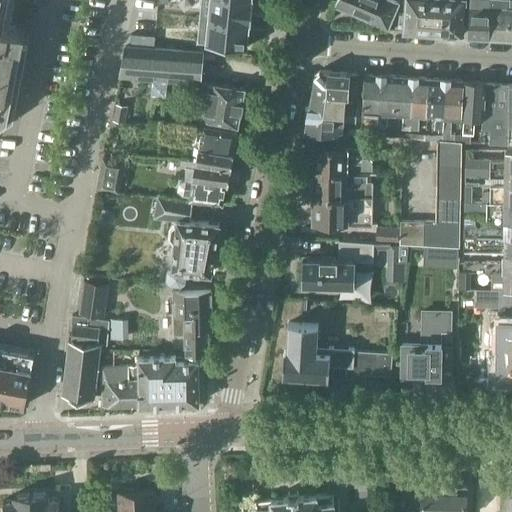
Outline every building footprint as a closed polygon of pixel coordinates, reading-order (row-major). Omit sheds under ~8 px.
[(0,0),(0,128),(14,119),(29,36),(24,35),(25,30),(10,27),(14,0),(0,0)] [(226,0),(226,10),(259,13),(260,0),(226,0)] [(399,3),(392,0),(336,0),(334,5),(388,29),(399,3)] [(426,0),(406,0),(404,30),(424,31),(426,0)] [(426,0),(424,31),(443,33),(444,0),(426,0)] [(444,0),(443,33),(461,34),(463,0),(444,0)] [(470,0),(469,34),(489,35),(490,10),(490,0),(470,0)] [(489,35),(507,36),(509,4),(509,0),(490,0),(490,10),(489,35)] [(225,11),(224,23),(223,37),(256,40),(258,14),(225,11)] [(143,20),(143,28),(143,35),(153,36),(154,21),(143,20)] [(201,52),(182,51),(129,46),(124,46),(122,75),(199,81),(201,52)] [(350,73),(350,72),(320,70),(319,69),(314,74),(315,74),(311,90),(312,91),(358,94),(359,73),(350,73)] [(378,127),(381,74),(376,73),(376,74),(364,73),(361,125),(378,127)] [(381,74),(378,127),(386,127),(387,113),(394,114),(397,76),(386,75),(386,74),(381,74)] [(410,115),(413,76),(408,76),(408,77),(397,76),(394,114),(402,114),(401,128),(409,128),(410,115)] [(413,76),(410,115),(409,128),(418,129),(419,115),(427,116),(429,78),(418,77),(419,76),(413,76)] [(429,78),(427,116),(434,116),(434,128),(438,128),(438,131),(442,132),(443,117),(446,78),(441,78),(441,79),(429,78)] [(446,78),(443,117),(442,132),(441,139),(454,140),(455,132),(450,132),(451,117),(462,118),(462,81),(451,80),(451,79),(446,78)] [(244,88),(199,81),(193,118),(238,125),(240,111),(241,111),(243,102),(241,102),(244,88)] [(462,81),(462,118),(482,119),(484,119),(486,83),(485,83),(486,82),(462,81)] [(509,85),(486,83),(484,119),(482,119),(482,129),(490,129),(489,143),(507,144),(507,123),(509,123),(509,115),(511,115),(511,84),(509,85)] [(307,110),(357,114),(358,94),(312,91),(311,90),(308,105),(307,105),(307,110)] [(357,114),(307,110),(306,116),(304,129),(342,134),(344,122),(356,122),(357,114)] [(196,160),(231,167),(234,151),(232,151),(236,130),(203,124),(196,160)] [(436,150),(461,150),(461,141),(454,140),(441,139),(437,138),(436,150)] [(314,171),(371,172),(376,173),(377,162),(367,157),(363,157),(363,147),(347,146),(314,145),(314,171)] [(465,158),(465,167),(511,167),(511,149),(505,149),(505,158),(465,158)] [(461,150),(436,150),(436,162),(461,163),(461,150)] [(125,161),(104,157),(103,157),(97,188),(119,192),(125,161)] [(231,167),(196,160),(188,200),(192,200),(222,203),(226,182),(228,182),(231,167)] [(393,173),(402,173),(402,160),(393,160),(393,173)] [(436,173),(461,173),(461,163),(436,162),(436,173)] [(511,167),(465,167),(465,175),(505,176),(505,184),(511,184),(511,167)] [(313,194),(375,196),(377,180),(371,180),(371,172),(314,171),(313,194)] [(402,173),(393,173),(392,185),(401,185),(402,173)] [(436,185),(461,185),(461,173),(436,173),(436,185)] [(482,193),(482,201),(511,202),(511,184),(505,184),(490,184),(490,193),(482,193)] [(436,196),(460,197),(461,185),(436,185),(436,196)] [(313,194),(313,222),(317,222),(316,226),(330,226),(330,223),(372,224),(375,196),(313,194)] [(209,272),(211,261),(218,223),(188,217),(192,200),(188,200),(188,201),(158,195),(154,217),(176,220),(176,224),(173,224),(169,227),(168,238),(171,242),(173,242),(171,267),(170,267),(165,270),(164,279),(167,284),(178,285),(183,282),(184,269),(209,272)] [(435,208),(460,208),(460,197),(436,196),(435,208)] [(511,202),(482,201),(464,201),(464,210),(487,211),(486,218),(504,219),(511,218),(511,202)] [(435,208),(435,219),(435,220),(460,220),(460,208),(435,208)] [(463,226),(463,235),(511,235),(511,218),(504,219),(504,227),(463,226)] [(400,243),(412,244),(412,219),(400,219),(400,227),(400,243)] [(412,244),(424,244),(423,244),(424,219),(412,219),(412,244)] [(440,246),(458,246),(458,245),(459,245),(460,220),(435,220),(435,219),(424,219),(423,244),(424,244),(440,246)] [(400,243),(400,227),(376,226),(375,241),(380,242),(396,243),(400,243)] [(511,235),(463,235),(463,249),(476,250),(476,244),(504,244),(503,253),(511,253),(511,235)] [(320,257),(303,257),(302,285),(320,285),(320,289),(337,290),(337,286),(355,286),(356,260),(374,260),(374,240),(339,239),(338,257),(320,256),(320,257)] [(396,243),(380,242),(379,252),(396,253),(396,243)] [(459,248),(441,246),(440,265),(458,266),(459,248)] [(503,261),(463,261),(462,268),(472,269),(492,269),(511,269),(511,253),(503,253),(503,261)] [(460,268),(460,287),(471,287),(472,269),(462,268),(460,268)] [(511,269),(492,269),(491,280),(503,280),(503,289),(511,288),(511,269)] [(79,311),(104,314),(108,283),(83,280),(79,311)] [(511,288),(503,289),(475,288),(474,320),(498,321),(498,319),(509,319),(509,320),(511,320),(511,288)] [(185,315),(185,359),(199,359),(207,359),(207,330),(212,329),(211,289),(174,290),(174,315),(185,315)] [(450,310),(423,310),(422,341),(402,341),(402,373),(429,374),(429,373),(441,373),(441,360),(452,361),(453,345),(441,345),(442,331),(449,331),(450,328),(452,328),(452,315),(450,315),(450,310)] [(83,314),(72,313),(71,322),(73,322),(71,339),(68,338),(62,392),(71,393),(71,394),(86,396),(86,395),(95,396),(101,342),(98,342),(100,325),(87,323),(88,319),(83,318),(83,314)] [(511,320),(509,320),(509,319),(498,319),(498,321),(497,353),(486,353),(485,375),(497,375),(497,376),(511,376),(511,320)] [(287,351),(286,378),(387,380),(389,352),(326,350),(326,328),(293,327),(291,351),(287,351)] [(0,400),(25,405),(34,353),(0,346),(0,400)] [(199,401),(199,359),(185,359),(176,359),(176,355),(138,355),(139,378),(139,403),(199,401)] [(103,404),(139,403),(139,378),(129,378),(129,364),(102,365),(103,404)] [(423,483),(422,483),(421,511),(464,511),(465,484),(463,484),(463,485),(449,484),(449,483),(439,483),(439,484),(426,484),(426,483),(423,483)] [(118,489),(118,493),(116,493),(115,493),(114,494),(112,495),(112,496),(111,497),(110,498),(110,499),(110,500),(110,501),(110,502),(110,503),(111,504),(111,505),(112,506),(113,507),(114,508),(116,508),(118,509),(119,509),(119,511),(160,511),(161,509),(154,509),(153,487),(135,488),(135,487),(121,487),(121,489),(118,489)] [(48,492),(30,493),(31,511),(60,511),(59,496),(49,497),(48,492)] [(332,492),(256,500),(257,511),(339,511),(339,498),(333,498),(332,492)] [(3,500),(3,511),(31,511),(30,493),(13,494),(14,499),(3,500)]
